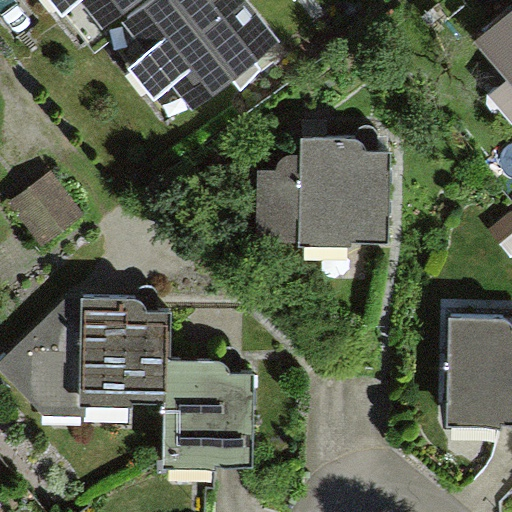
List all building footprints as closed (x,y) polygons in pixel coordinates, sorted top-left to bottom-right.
[(125,0),(50,0),(62,15),(81,1),(95,22),(125,0)] [(259,46),(225,0),(135,0),(112,16),(135,48),(117,61),(144,98),(163,84),(178,105),(259,46)] [(511,6),(473,40),(511,85),(511,6)] [(256,229),(390,230),(390,136),(374,136),(366,136),(365,131),(361,126),(356,124),(304,123),(304,141),(291,141),(283,143),(278,150),(277,157),(256,156),(256,229)] [(38,174),(2,200),(30,238),(66,211),(38,174)] [(82,291),(65,291),(0,356),(0,361),(48,409),(89,409),(89,392),(167,393),(168,346),(168,299),(147,299),(144,287),(135,283),(82,283),(82,291)] [(511,310),(508,304),(445,305),(447,408),(511,407),(511,310)] [(214,347),(168,346),(167,393),(166,452),(253,454),(255,359),(229,358),(223,350),(214,347)]
